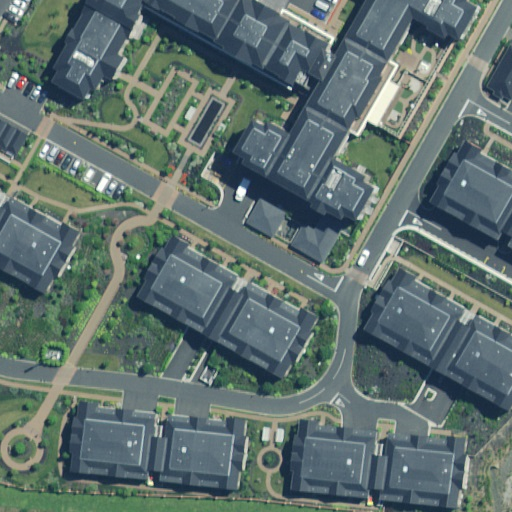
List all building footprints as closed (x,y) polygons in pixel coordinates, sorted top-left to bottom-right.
[(253,157),(250,162),(321,202),(319,206),(328,211),(332,213),(334,210),(349,218),(352,213),(365,220),(384,186),(372,179),(375,174),(341,155),(364,114),(368,116),(391,74),(388,72),(421,13),(437,22),(435,25),(453,35),(456,30),(467,36),(486,3),(480,0),(371,0),(343,52),(333,46),(337,40),(314,27),(313,29),(296,19),(298,17),(287,11),(288,9),(271,0),(92,0),(88,9),(89,10),(81,25),(79,24),(71,38),(74,40),(60,64),(65,67),(59,78),(91,96),(97,85),(103,88),(111,73),(119,77),(132,54),(125,50),(134,33),(136,34),(149,11),(146,10),(151,1),(149,0),(155,0),(166,6),(167,5),(183,14),(182,15),(206,29),(207,27),(222,36),(221,38),(232,44),(231,46),(260,62),(261,60),(272,66),(273,64),(287,72),(286,74),(301,82),(310,66),(329,76),(298,131),(274,118),(272,123),(260,116),(241,150),(253,157)] [(391,74),(368,116),(403,135),(457,37),(453,35),(435,25),(419,16),(388,72),(391,74)] [(511,45),(489,86),(498,91),(496,93),(504,98),(506,95),(511,98),(511,45)] [(28,136),(0,119),(0,147),(16,156),(28,136)] [(473,139),(439,200),(506,238),(511,229),(511,166),(486,152),(488,148),(473,139)] [(288,212),(260,197),(247,221),(274,236),(288,212)] [(0,210),(0,271),(45,297),(54,281),(57,282),(76,249),(73,248),(80,234),(64,225),(62,228),(11,200),(4,212),(0,210)] [(303,225),(291,246),(323,265),(345,226),(349,218),(334,210),(332,213),(328,211),(314,231),(303,225)] [(150,279),(141,296),(289,376),(323,315),(306,306),(304,310),(287,301),(288,300),(274,292),(273,293),(254,282),(248,292),(236,286),(242,275),(191,247),(193,243),(176,234),(169,248),(166,246),(148,278),(150,279)] [(379,312),(370,328),(511,407),(511,333),(479,315),(473,325),(462,319),(468,308),(417,280),(420,276),(405,267),(396,282),(393,281),(376,310),(379,312)] [(77,454),(75,472),(152,480),(153,471),(159,472),(162,438),(157,437),(160,414),(102,408),(102,404),(83,401),(81,418),(78,418),(74,453),(77,454)] [(165,472),(164,482),(242,490),(244,471),(248,471),(251,436),(248,436),(250,420),(231,418),(230,422),(172,416),(169,438),(162,438),(159,472),(165,472)] [(300,471),(298,489),(465,506),(467,487),(469,487),(473,452),(470,452),(472,437),(451,435),(450,439),(393,433),(390,456),(378,455),(380,432),(322,426),(323,421),(305,420),(303,437),(300,437),(297,470),(300,471)]
